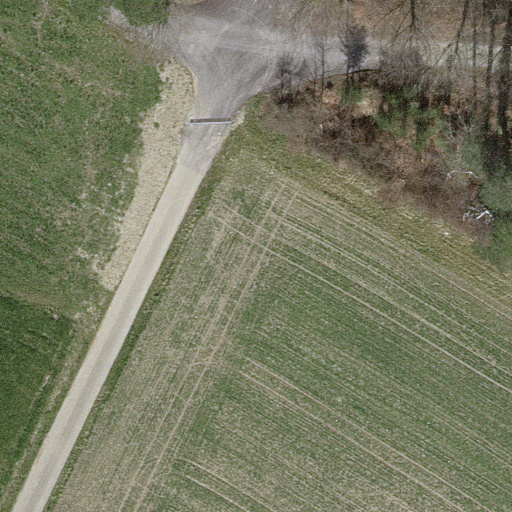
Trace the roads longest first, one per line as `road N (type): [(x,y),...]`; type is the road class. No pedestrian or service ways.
road 1 (track): [(258,0),(24,511)]
road 2 (track): [(511,61),(239,53),(154,0)]
